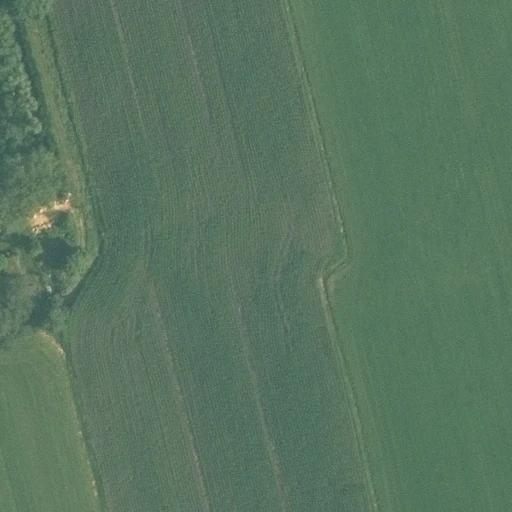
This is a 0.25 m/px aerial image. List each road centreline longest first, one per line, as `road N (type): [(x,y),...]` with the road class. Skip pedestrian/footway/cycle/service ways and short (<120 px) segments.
road 1 (track): [(0,249),(77,211),(18,0)]
road 2 (track): [(66,511),(0,262)]
